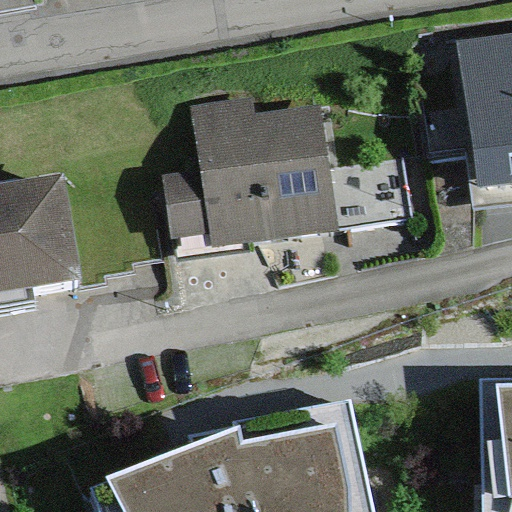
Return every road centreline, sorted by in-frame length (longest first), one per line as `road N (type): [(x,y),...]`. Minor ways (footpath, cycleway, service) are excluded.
road 1 (residential): [(0,365),(511,253)]
road 2 (residential): [(346,0),(0,52)]
